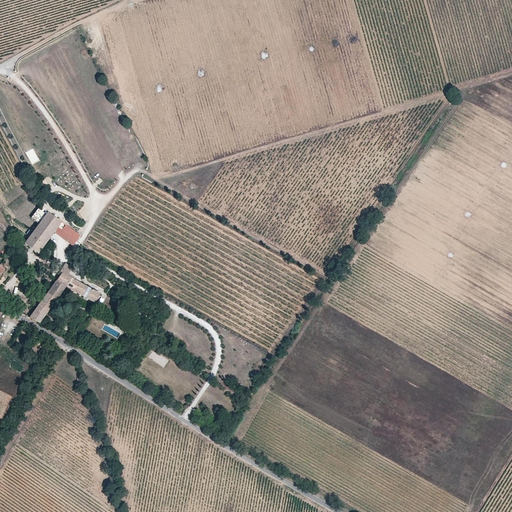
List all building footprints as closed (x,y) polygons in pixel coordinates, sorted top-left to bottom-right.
[(81,235),(49,212),(34,232),(48,242),(56,232),(74,244),(81,235)] [(48,242),(34,232),(26,242),(40,252),(48,242)] [(63,272),(57,280),(67,285),(66,286),(95,302),(100,292),(63,272)] [(24,286),(30,286),(31,287),(34,288),(37,289),(39,288),(41,287),(43,286),(44,284),(44,281),(43,278),(40,275),(37,273),(34,273),(30,275),(29,278),(28,281),(26,280),(24,286)] [(57,280),(30,317),(40,323),(66,286),(67,285),(57,280)] [(164,368),(169,361),(153,350),(148,357),(164,368)]
